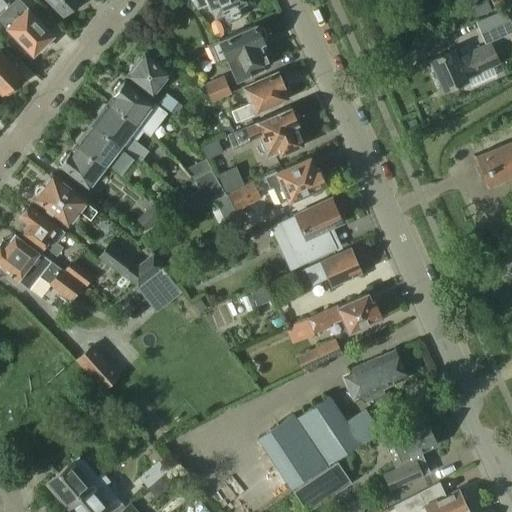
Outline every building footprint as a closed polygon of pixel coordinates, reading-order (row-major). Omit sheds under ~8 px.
[(47,0),(62,15),(65,12),(66,13),(73,7),(73,4),(77,0),(47,0)] [(189,0),(197,10),(208,5),(214,17),(222,13),(225,20),(228,21),(239,17),(240,14),(237,7),(246,3),(245,0),(189,0)] [(474,20),(491,13),(485,0),(484,0),(468,7),(474,20)] [(511,5),(508,0),(491,0),(496,11),(511,5)] [(52,34),(27,9),(25,11),(16,1),(8,9),(17,18),(8,27),(33,52),(52,34)] [(485,44),(511,31),(511,25),(504,9),(475,22),(485,44)] [(263,39),(264,34),(263,29),(259,26),(256,28),(254,24),(206,45),(214,63),(225,58),(235,80),(267,66),(258,45),(262,43),(261,40),(263,39)] [(466,78),(492,67),(500,63),(491,44),(458,59),(454,49),(430,59),(444,90),(467,80),(466,78)] [(21,75),(0,53),(0,89),(3,93),(6,90),(8,91),(14,85),(14,82),(21,75)] [(152,93),(168,72),(143,54),(128,75),(152,93)] [(236,121),(287,99),(281,86),(283,83),(281,78),(278,76),(276,72),(243,87),(249,102),(231,110),(236,121)] [(211,102),(231,93),(223,75),(203,83),(211,102)] [(114,95),(108,102),(137,124),(149,134),(165,114),(124,82),(123,83),(119,82),(112,90),(114,95)] [(97,116),(92,123),(130,153),(133,155),(140,161),(148,150),(128,135),(137,124),(108,102),(108,103),(103,102),(96,111),(97,116)] [(291,107),(253,123),(227,134),(233,147),(259,136),(260,139),(258,142),(261,149),(266,151),(268,156),(276,152),(278,155),(303,145),(294,125),(298,123),(297,121),(299,117),(296,111),(292,110),(291,107)] [(81,131),(75,139),(76,143),(75,145),(104,166),(106,165),(106,164),(119,174),(133,155),(130,153),(92,123),(86,131),(81,131)] [(511,141),(475,157),(488,186),(511,175),(511,141)] [(61,163),(59,166),(88,188),(104,166),(75,145),(68,154),(65,153),(60,160),(61,163)] [(309,156),(276,172),(276,171),(264,176),(270,188),(273,187),(280,204),(289,200),(289,201),(325,184),(323,180),(326,176),(323,172),(319,171),(317,167),(315,168),(309,156)] [(225,193),(243,185),(236,167),(217,175),(225,193)] [(193,179),(200,189),(201,188),(211,201),(224,194),(212,169),(193,179)] [(34,189),(34,192),(36,196),(34,198),(66,222),(76,209),(90,219),(97,210),(52,175),(44,185),(40,184),(37,186),(34,189)] [(236,210),(261,198),(252,181),(227,194),(236,210)] [(181,198),(193,210),(211,201),(201,188),(200,189),(181,198)] [(172,223),(189,212),(179,196),(165,205),(167,209),(164,212),(172,223)] [(342,221),(331,198),(280,221),(300,265),(336,248),(327,228),(342,221)] [(21,215),(19,218),(27,224),(20,233),(41,249),(44,245),(56,255),(62,247),(50,237),(58,227),(28,205),(27,207),(26,208),(23,208),(21,212),(21,215)] [(150,207),(137,220),(146,229),(159,216),(150,207)] [(0,241),(0,267),(16,280),(29,290),(39,276),(71,300),(82,284),(15,234),(7,244),(1,240),(0,241)] [(109,241),(97,258),(127,279),(137,265),(132,262),(134,260),(109,241)] [(360,272),(349,248),(320,260),(320,261),(305,268),(312,285),(328,278),(331,285),(360,272)] [(64,270),(85,286),(92,276),(71,260),(64,270)] [(162,268),(149,278),(168,302),(181,292),(162,268)] [(304,295),(301,289),(312,285),(305,268),(294,273),(293,270),(265,283),(273,299),(276,307),(304,295)] [(112,316),(127,333),(155,308),(140,291),(112,316)] [(367,292),(337,306),(306,320),(313,334),(330,326),(329,325),(343,318),(350,331),(351,330),(352,332),(354,333),(360,331),(361,328),(360,326),(381,316),(374,300),(371,301),(367,292)] [(302,371),(341,353),(334,338),(295,357),(302,371)] [(119,376),(91,345),(75,359),(103,390),(119,376)] [(350,368),(352,371),(342,375),(352,400),(362,396),(365,402),(372,398),(376,407),(388,402),(382,388),(407,378),(395,349),(350,368)] [(258,437),(291,488),(290,488),(291,489),(336,460),(362,443),(381,431),(365,407),(346,420),(330,395),(296,418),(293,414),(258,437)] [(110,397),(88,416),(96,425),(118,407),(110,397)] [(388,431),(380,434),(386,448),(393,445),(399,458),(392,462),(395,468),(381,473),(389,491),(423,475),(413,453),(420,450),(436,443),(424,415),(395,427),(396,428),(388,431)] [(67,502),(98,476),(82,458),(81,459),(78,456),(47,482),(55,491),(56,490),(67,502)] [(162,458),(138,478),(147,488),(170,468),(162,458)] [(336,460),(291,489),(306,511),(308,511),(352,483),(336,460)] [(155,497),(178,477),(170,468),(147,488),(155,497)] [(98,476),(67,502),(75,511),(98,511),(107,504),(106,503),(116,495),(107,484),(110,481),(102,472),(98,476)] [(468,511),(458,489),(446,495),(439,482),(393,505),(396,511),(412,511),(417,510),(418,511),(468,511)] [(119,511),(138,511),(130,503),(119,511)]
